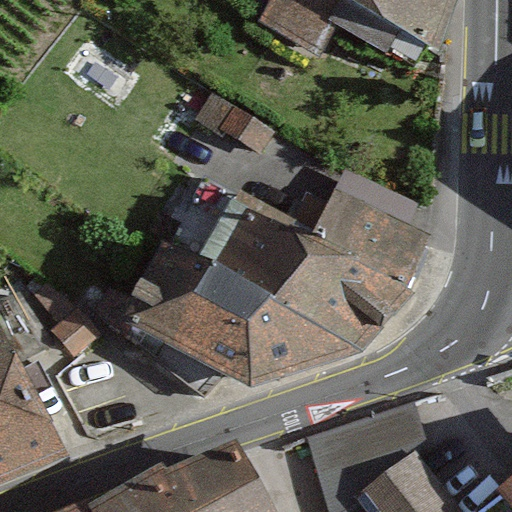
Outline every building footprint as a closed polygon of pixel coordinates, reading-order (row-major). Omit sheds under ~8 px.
[(273,0),(262,25),(319,55),(342,0),(349,0),(427,44),(439,0),(273,0)] [(215,100),(200,129),(261,161),(276,131),(215,100)] [(431,249),(343,202),(322,261),(208,203),(142,336),(251,386),(359,350),(416,293),(431,249)] [(76,317),(55,341),(79,364),(101,340),(76,317)] [(0,497),(70,471),(0,327),(0,497)] [(300,511),(290,493),(268,505),(249,467),(141,511),(300,511)] [(459,511),(428,471),(376,511),(459,511)]
